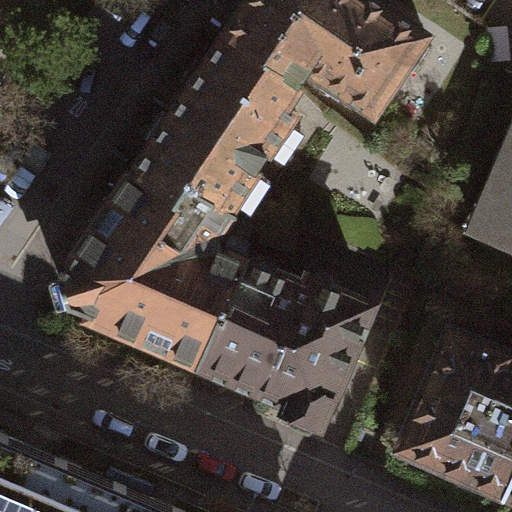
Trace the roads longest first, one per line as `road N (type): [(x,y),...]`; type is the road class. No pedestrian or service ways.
road 1 (residential): [(365,511),(0,356)]
road 2 (residential): [(0,214),(146,0)]
